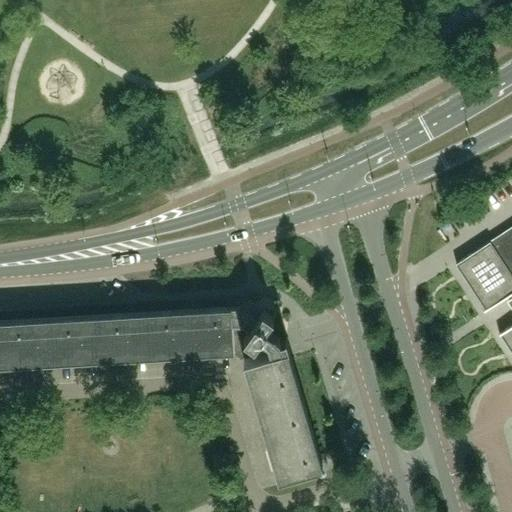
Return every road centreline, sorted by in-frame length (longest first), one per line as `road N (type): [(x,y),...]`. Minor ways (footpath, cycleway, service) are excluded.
road 1 (residential): [(395,469),(274,505),(251,493),(218,382),(0,395)]
road 2 (tertiary): [(438,456),(359,196)]
road 3 (tertiary): [(320,209),(395,469)]
road 4 (secondary): [(331,169),(95,251)]
road 5 (secondary): [(95,251),(156,252),(320,209)]
road 6 (secondary): [(511,72),(331,169)]
road 7 (secondary): [(359,196),(511,127)]
